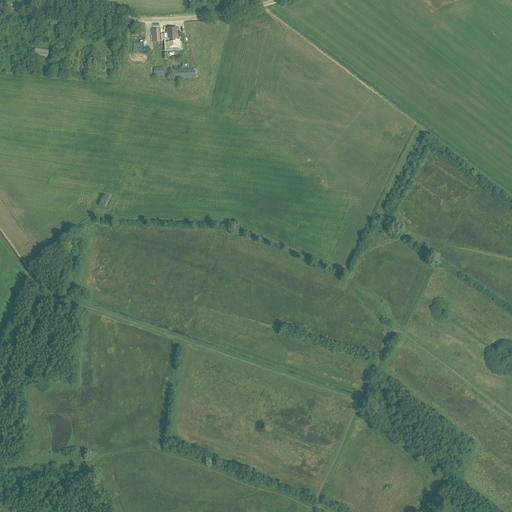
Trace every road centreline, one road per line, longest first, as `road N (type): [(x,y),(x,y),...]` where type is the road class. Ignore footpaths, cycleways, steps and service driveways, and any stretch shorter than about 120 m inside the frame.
road 1 (unclassified): [(0,6),(164,20),(278,0)]
road 2 (track): [(511,417),(400,331),(392,333)]
